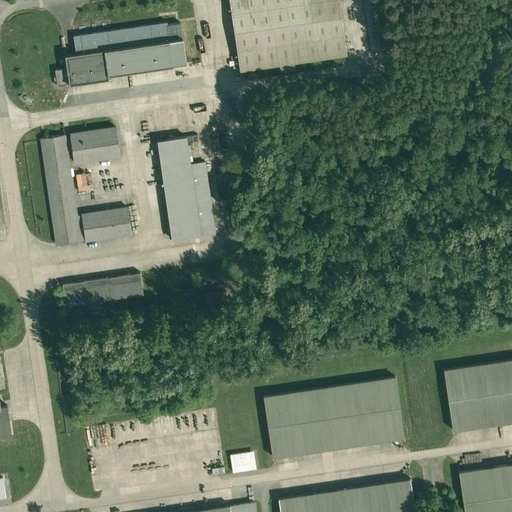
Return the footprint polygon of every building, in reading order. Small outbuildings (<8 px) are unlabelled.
[(227,0),(239,73),(240,73),(278,68),(294,65),(346,58),(337,0),(227,0)] [(102,53),(102,54),(182,42),(180,34),(180,31),(179,25),(167,27),(166,23),(72,38),(75,57),(102,53)] [(182,42),(102,54),(106,78),(185,66),(185,63),(182,42)] [(75,57),(64,59),(65,70),(68,86),(68,87),(107,81),(106,78),(102,54),(102,53),(75,57)] [(294,65),(278,68),(279,74),(295,72),(294,65)] [(56,88),(68,86),(65,70),(54,72),(56,88)] [(72,162),(72,165),(119,158),(115,128),(112,128),(69,135),(68,135),(68,139),(72,162)] [(63,137),(38,140),(53,244),(54,247),(80,243),(80,241),(77,218),(68,163),(65,140),(64,136),(63,137)] [(185,139),(155,143),(170,242),(200,238),(200,236),(189,165),(185,139)] [(189,165),(200,236),(215,234),(205,163),(189,165)] [(87,172),(76,172),(77,189),(88,189),(87,172)] [(127,208),(80,215),(80,217),(84,241),(84,243),(131,236),(127,208)] [(139,275),(60,286),(64,309),(142,298),(139,278),(139,275)] [(511,361),(443,372),(452,434),(456,434),(511,425),(511,361)] [(394,379),(261,399),(271,461),(276,461),(397,443),(404,442),(394,379)] [(8,424),(6,408),(0,409),(0,438),(10,437),(8,424)] [(253,453),(228,456),(231,475),(255,472),(253,453)] [(511,511),(511,466),(459,475),(458,475),(463,511),(511,511)] [(414,511),(410,482),(407,482),(277,502),(278,511),(414,511)] [(217,511),(229,509),(227,495),(215,496),(217,511)]
